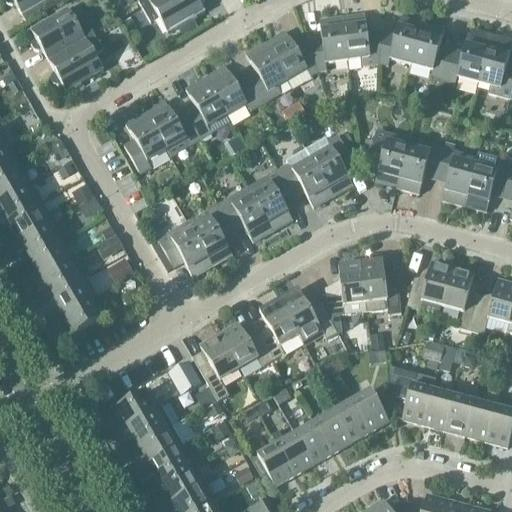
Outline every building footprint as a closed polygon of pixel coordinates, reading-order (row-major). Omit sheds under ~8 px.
[(4,0),(5,1),(8,6),(12,7),(15,5),(22,18),(54,0),(4,0)] [(136,0),(142,9),(158,0),(136,0)] [(158,0),(142,9),(151,25),(159,21),(168,36),(206,14),(201,6),(204,4),(204,0),(158,0)] [(42,52),(49,63),(94,37),(85,21),(77,26),(68,10),(31,32),(35,40),(32,42),(31,47),(34,52),(39,53),(42,52)] [(348,63),(361,62),(362,69),(380,66),(382,38),(368,40),(365,17),(342,20),(348,63)] [(323,46),(309,47),(318,74),(327,73),(326,66),(348,63),(342,20),(320,23),(323,46)] [(390,61),(412,67),(423,26),(401,20),(395,42),(382,38),(380,66),(388,68),(390,61)] [(193,21),(178,30),(184,40),(199,32),(193,21)] [(445,32),(423,26),(412,67),(433,73),(431,80),(443,83),(450,56),(439,53),(445,32)] [(462,59),(450,56),(443,83),(455,87),(457,80),(479,85),(491,38),(472,33),(471,39),(468,38),(462,59)] [(286,35),(266,46),(288,84),(307,72),(311,79),(318,74),(309,47),(297,54),(286,35)] [(94,37),(49,63),(55,75),(52,77),(51,81),(54,86),(59,88),(62,86),(67,94),(104,73),(95,58),(104,53),(94,37)] [(511,43),(491,38),(479,85),(491,89),(489,95),(510,101),(511,95),(511,72),(506,71),(511,50),(509,49),(511,43)] [(257,77),(247,83),(261,107),(282,95),(278,89),(288,84),(266,46),(246,58),(257,77)] [(225,70),(206,81),(227,119),(247,107),(251,113),(261,107),(247,83),(237,89),(225,70)] [(12,75),(2,81),(6,89),(17,83),(12,75)] [(208,130),(227,119),(206,81),(186,93),(197,112),(187,118),(201,142),(212,136),(208,130)] [(17,83),(8,88),(15,99),(23,94),(17,83)] [(171,160),(201,142),(187,118),(176,124),(165,105),(145,116),(167,153),(171,160)] [(299,105),(282,115),(289,127),(306,117),(299,105)] [(148,164),(167,153),(145,116),(126,127),(137,147),(127,153),(140,177),(151,171),(148,164)] [(25,135),(31,143),(50,129),(44,121),(25,135)] [(0,154),(9,149),(0,132),(0,154)] [(408,149),(398,146),(400,139),(377,133),(369,160),(381,163),(375,185),(397,191),(408,149)] [(353,188),(342,168),(352,162),(346,152),(340,142),(338,138),(327,145),(326,142),(306,153),(333,199),(353,188)] [(347,138),(340,142),(346,152),(353,148),(347,138)] [(62,144),(50,150),(59,165),(70,158),(62,144)] [(445,145),(444,151),(453,154),(455,148),(445,145)] [(408,149),(397,191),(419,197),(425,175),(436,178),(444,151),(432,148),(430,155),(408,149)] [(0,154),(0,178),(20,167),(9,149),(0,154)] [(464,209),(475,167),(477,160),(453,154),(444,151),(436,178),(448,181),(442,203),(464,209)] [(278,173),(292,197),(302,191),(313,211),(333,199),(306,153),(287,165),(288,167),(278,173)] [(504,197),(511,169),(499,166),(497,173),(475,167),(464,209),(486,215),(492,193),(504,197)] [(0,203),(31,186),(20,167),(0,178),(0,203)] [(69,167),(59,173),(63,181),(73,175),(69,167)] [(292,197),(278,173),(248,190),(273,234),(293,223),(282,203),(292,197)] [(31,186),(0,203),(0,215),(2,214),(9,224),(42,205),(31,186)] [(87,187),(72,196),(79,209),(94,200),(87,187)] [(273,234),(248,190),(218,208),(232,232),(242,226),(253,246),(273,234)] [(94,201),(79,209),(86,221),(101,212),(94,201)] [(1,243),(6,251),(53,224),(42,205),(9,224),(15,235),(1,243)] [(191,232),(213,269),(232,258),(221,238),(232,232),(218,208),(207,214),(210,221),(191,232)] [(53,224),(6,251),(10,259),(24,252),(30,262),(64,243),(53,224)] [(213,269),(191,232),(188,225),(157,243),(159,246),(168,262),(171,267),(182,261),(193,280),(213,269)] [(111,230),(102,235),(106,242),(115,237),(111,230)] [(116,238),(97,249),(104,262),(123,251),(116,238)] [(64,243),(30,262),(36,272),(22,280),(27,289),(74,261),(64,243)] [(159,246),(152,250),(162,266),(168,262),(159,246)] [(402,317),(401,311),(397,282),(385,283),(383,263),(379,264),(378,258),(360,260),(361,266),(367,315),(389,312),(389,318),(402,317)] [(74,261),(27,289),(32,297),(46,289),(52,299),(85,280),(74,261)] [(125,261),(112,269),(121,284),(134,277),(125,261)] [(421,304),(443,309),(453,271),(431,265),(426,284),(414,281),(406,309),(419,312),(421,304)] [(328,320),(367,315),(361,266),(338,269),(340,283),(335,286),(336,289),(325,291),(327,310),(323,311),(328,320)] [(471,335),(481,299),(469,296),(474,276),(453,271),(443,309),(463,315),(459,332),(471,335)] [(85,280),(52,299),(58,310),(44,318),(49,326),(96,299),(85,280)] [(481,299),(471,335),(484,338),(488,322),(509,327),(511,316),(511,286),(498,283),(493,302),(481,299)] [(279,303),(299,338),(300,340),(306,350),(324,339),(326,342),(337,335),(328,320),(323,311),(319,303),(308,309),(298,292),(279,303)] [(139,294),(136,303),(142,306),(146,297),(139,294)] [(107,319),(96,299),(49,326),(54,334),(68,326),(74,338),(107,319)] [(300,340),(299,338),(279,303),(260,314),(270,332),(259,338),(274,363),(285,356),(282,351),(300,340)] [(219,338),(239,372),(258,361),(262,370),(274,363),(259,338),(248,344),(238,326),(219,338)] [(383,337),(371,338),(372,353),(384,352),(383,337)] [(239,372),(219,338),(200,349),(210,366),(199,372),(210,390),(218,404),(229,398),(221,383),(239,372)] [(445,350),(440,373),(450,375),(456,352),(445,350)] [(466,358),(463,369),(469,370),(475,366),(476,361),(466,358)] [(346,359),(331,367),(336,376),(351,368),(346,359)] [(189,365),(170,376),(183,398),(202,387),(189,365)] [(328,365),(319,370),(325,381),(334,376),(328,365)] [(407,403),(402,422),(424,428),(433,393),(436,382),(393,371),(396,400),(407,403)] [(210,390),(196,399),(204,413),(218,404),(210,390)] [(109,430),(114,438),(161,411),(149,391),(116,410),(123,422),(109,430)] [(286,393),(274,399),(279,408),(291,401),(286,393)] [(352,404),(369,435),(389,424),(371,393),(352,404)] [(445,434),(454,399),(433,393),(424,428),(445,434)] [(465,439),(475,405),(454,399),(445,434),(465,439)] [(266,404),(255,410),(261,420),(272,413),(266,404)] [(333,415),(351,446),(369,435),(352,404),(333,415)] [(486,445),(495,410),(475,405),(465,439),(486,445)] [(138,449),(172,430),(180,425),(169,406),(161,411),(114,438),(119,446),(132,438),(138,449)] [(218,407),(208,413),(214,423),(224,418),(218,407)] [(511,414),(495,410),(486,445),(508,451),(511,434),(511,414)] [(254,411),(244,417),(249,425),(259,419),(254,411)] [(314,426),(332,457),(351,446),(333,415),(314,426)] [(224,426),(210,433),(217,444),(230,436),(224,426)] [(332,457),(314,426),(295,437),(313,468),(332,457)] [(130,467),(135,476),(182,448),(172,430),(138,449),(144,459),(130,467)] [(272,439),(277,447),(295,479),(313,468),(295,437),(285,443),(280,435),(272,439)] [(234,444),(224,450),(230,460),(240,454),(234,444)] [(295,479),(277,447),(257,458),(275,490),(295,479)] [(135,476),(140,484),(154,476),(160,486),(193,467),(182,448),(135,476)] [(193,467),(160,486),(166,497),(152,505),(156,511),(159,511),(204,486),(193,467)] [(247,471),(237,477),(243,487),(253,481),(247,471)] [(257,483),(246,489),(254,504),(265,497),(257,483)] [(202,511),(215,505),(204,486),(159,511),(202,511)] [(407,504),(407,511),(445,511),(448,503),(427,498),(424,509),(407,504)] [(259,511),(273,511),(267,500),(257,507),(259,511)] [(407,511),(407,504),(393,511),(389,511),(384,503),(368,511),(407,511)] [(448,503),(445,511),(468,511),(469,509),(448,503)]
